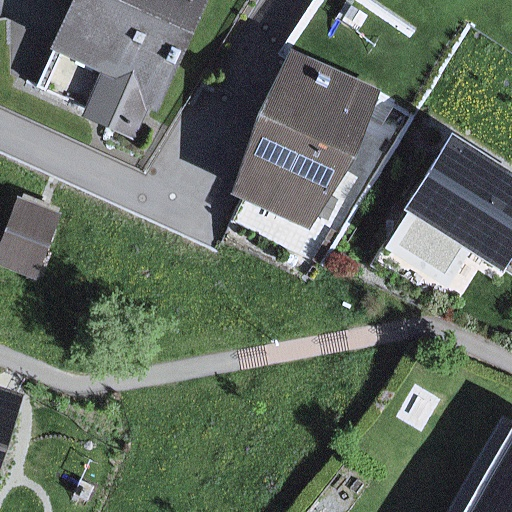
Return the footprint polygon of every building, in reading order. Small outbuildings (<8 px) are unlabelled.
[(212,0),(77,0),(57,47),(112,71),(91,117),(135,136),(149,105),(164,111),(212,0)] [(291,47),(229,186),(317,226),(380,86),(291,47)] [(420,108),(404,101),(393,124),(409,132),(420,108)] [(511,152),(451,114),(390,210),(505,282),(511,270),(511,152)] [(65,208),(25,195),(2,255),(39,268),(65,208)] [(0,470),(24,394),(0,386),(0,470)] [(511,511),(511,416),(426,511),(511,511)]
